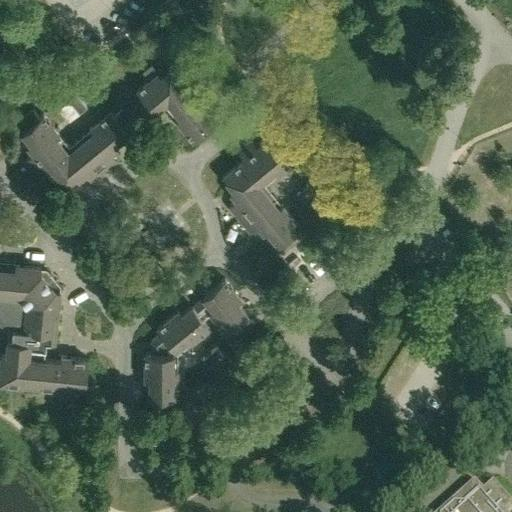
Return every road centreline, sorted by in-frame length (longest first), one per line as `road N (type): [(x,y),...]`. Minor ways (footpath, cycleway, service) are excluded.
road 1 (residential): [(124,325),(127,468),(224,466)]
road 2 (residential): [(180,165),(250,114),(261,58),(326,0)]
road 3 (residential): [(418,211),(488,24)]
road 4 (residential): [(511,359),(476,394),(457,475),(424,511)]
road 5 (residential): [(55,238),(145,160),(180,165)]
road 6 (residential): [(418,211),(511,326)]
road 7 (residential): [(336,380),(382,245)]
road 8 (residential): [(224,466),(336,380)]
road 9 (residential): [(332,511),(251,499),(224,466)]
road 10 (residential): [(124,325),(219,248)]
road 11 (residential): [(287,321),(382,245)]
